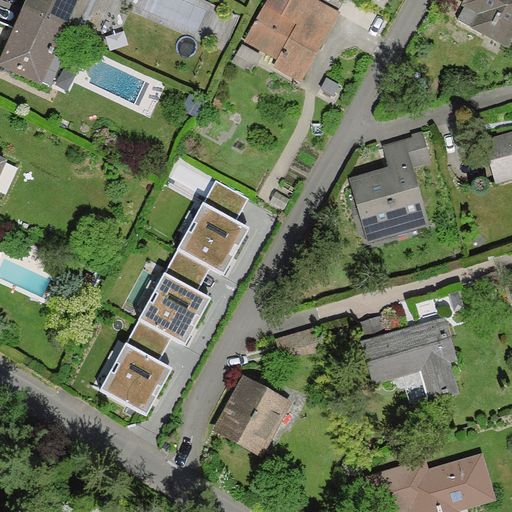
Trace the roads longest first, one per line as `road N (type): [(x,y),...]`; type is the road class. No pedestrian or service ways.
road 1 (residential): [(424,0),(197,414),(176,483)]
road 2 (residential): [(176,483),(0,376)]
